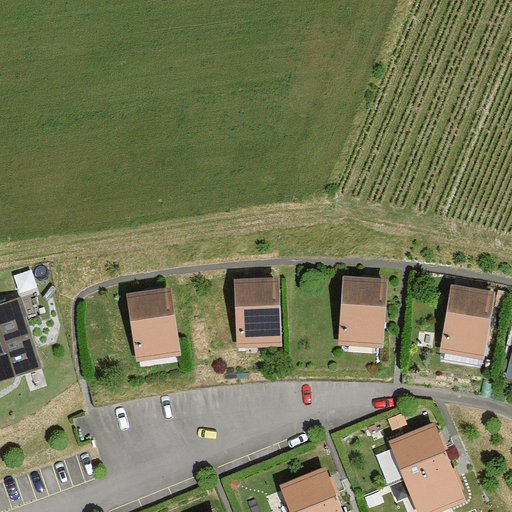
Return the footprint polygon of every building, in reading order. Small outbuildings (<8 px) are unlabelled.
[(272,278),(226,278),(227,345),(272,344),(272,278)] [(378,280),(332,279),(331,346),(376,347),(378,280)] [(484,289),(439,285),(433,351),(478,355),(484,289)] [(163,287),(118,291),(124,358),(170,353),(163,287)] [(16,294),(0,298),(0,373),(36,364),(16,294)] [(429,421),(384,438),(412,511),(421,511),(458,498),(429,421)] [(336,511),(318,464),(273,481),(285,511),(336,511)]
